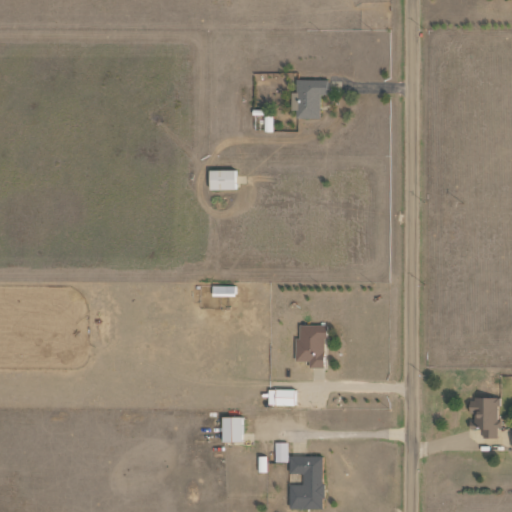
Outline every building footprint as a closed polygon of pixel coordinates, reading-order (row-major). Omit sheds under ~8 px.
[(327,79),(296,80),(296,92),(291,92),(291,110),(296,110),(296,119),(320,118),(320,95),(327,94),(327,79)] [(264,131),(272,131),(272,115),(263,115),(264,131)] [(235,170),(210,169),(209,189),(235,189),(235,170)] [(309,368),(324,367),(323,338),(327,338),(327,324),(297,325),(298,361),(309,361),(309,368)] [(294,406),(295,390),(268,389),(268,405),(294,406)] [(483,437),(497,438),(498,398),(471,398),(470,429),(483,429),(483,437)] [(242,441),(242,416),(222,417),(223,442),(242,441)] [(288,442),(275,442),(275,462),(287,462),(288,442)] [(290,509),(323,508),(323,456),(290,456),(290,474),(303,474),(303,484),(289,485),(290,509)]
